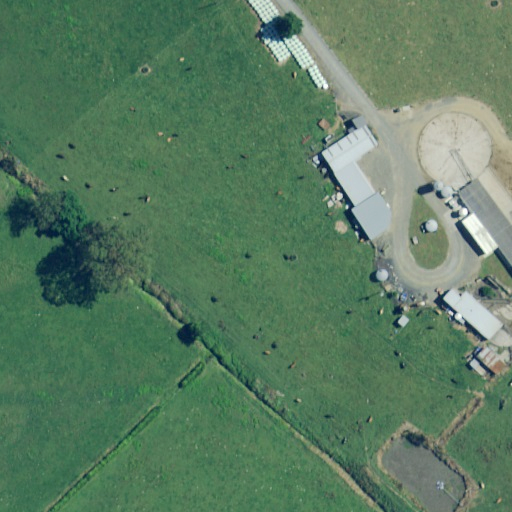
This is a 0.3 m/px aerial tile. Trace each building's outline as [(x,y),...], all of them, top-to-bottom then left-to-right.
[(359,162),(384,147),(364,115),(353,122),(359,131),(324,153),(338,175),(358,208),(354,210),(373,242),(400,225),(381,194),(379,195),(359,162)] [(511,222),(481,181),(461,195),(476,215),(464,223),(490,257),(501,248),(511,263),(511,222)] [(427,226),(427,227),(427,230),(428,231),(429,232),(430,233),(431,234),(432,234),(433,235),(435,235),(436,235),(437,234),(438,234),(440,233),(441,232),(441,231),(442,230),(442,228),(442,227),(442,226),(442,224),(441,223),(441,222),(440,221),(439,220),(437,220),(436,219),(435,219),(433,219),(432,220),(431,220),(430,221),(429,222),(428,223),(427,224),(427,226)] [(470,323),(467,326),(474,333),(477,330),(492,344),(507,327),(469,294),(465,299),(454,290),(445,300),(459,312),(455,317),(462,323),(465,320),(470,323)] [(406,315),(400,324),(409,330),(421,313),(406,303),(401,311),(406,315)] [(511,355),(508,353),(504,357),(493,348),(491,350),(489,348),(484,354),(482,352),(477,356),(500,377),(511,363),(511,355)] [(484,365),(471,354),(467,359),(473,364),(471,366),(478,372),(484,365)]
